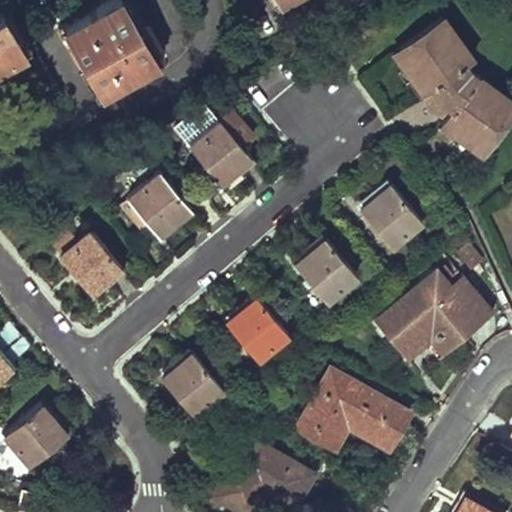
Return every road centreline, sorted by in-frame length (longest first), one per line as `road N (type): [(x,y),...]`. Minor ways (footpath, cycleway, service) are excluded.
road 1 (residential): [(89,372),(347,138),(302,78)]
road 2 (residential): [(204,0),(201,48),(132,100),(56,134),(0,126)]
road 3 (residential): [(511,361),(480,381),(395,511)]
road 4 (residential): [(162,511),(155,459),(142,434),(89,372)]
road 5 (residential): [(89,372),(0,268)]
